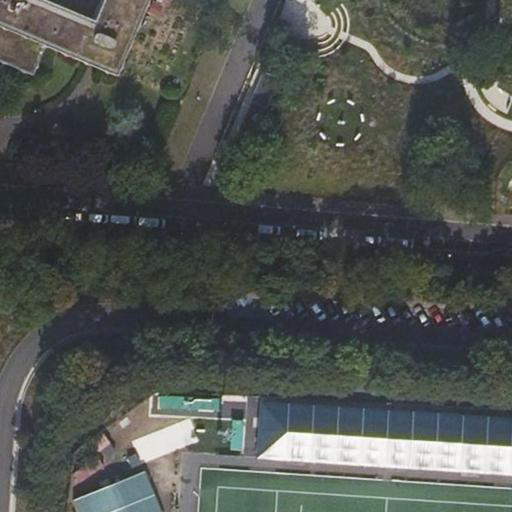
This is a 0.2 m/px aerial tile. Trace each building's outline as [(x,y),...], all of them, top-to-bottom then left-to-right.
[(114,74),(138,20),(146,0),(0,0),(0,61),(27,73),(40,43),(114,74)] [(279,80),(263,73),(252,102),(266,110),(279,80)] [(511,474),(511,408),(258,396),(256,457),(511,474)] [(86,483),(104,466),(95,457),(78,475),(86,483)] [(161,511),(146,471),(72,500),(76,511),(161,511)]
